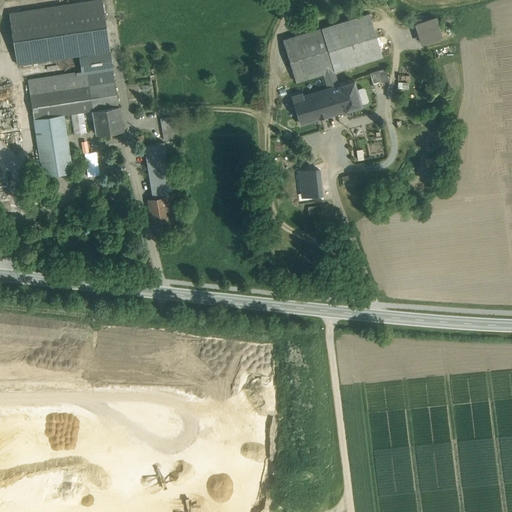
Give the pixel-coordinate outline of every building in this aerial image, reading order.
[(102,0),(96,0),(9,13),(17,65),(79,55),(110,50),(102,0)] [(369,14),(321,28),(335,71),(382,57),(369,14)] [(436,17),(414,24),(421,45),(443,38),(436,17)] [(321,28),(283,40),(296,83),(323,74),(327,89),(328,88),(329,91),(304,99),(302,94),(292,97),(301,124),(346,110),(338,86),(339,86),(335,71),(321,28)] [(110,50),(79,55),(82,71),(113,66),(110,50)] [(82,71),(28,80),(34,120),(64,115),(71,114),(83,112),(93,110),(93,111),(119,106),(113,66),(82,71)] [(379,71),(370,73),(373,84),(382,81),(379,71)] [(441,80),(425,85),(427,91),(428,91),(429,94),(443,89),(441,80)] [(339,86),(338,86),(346,110),(361,106),(354,81),(339,86)] [(119,106),(93,111),(97,135),(123,131),(119,106)] [(83,112),(71,114),(74,135),(87,133),(83,112)] [(64,115),(34,120),(43,179),(73,174),(64,115)] [(171,117),(160,119),(164,140),(174,139),(171,117)] [(505,128),(488,120),(447,200),(464,208),(505,128)] [(164,142),(144,146),(153,200),(166,197),(173,196),(164,142)] [(357,150),(359,160),(365,159),(363,149),(357,150)] [(319,170),(296,173),(298,197),(322,195),(319,170)] [(343,186),(353,185),(352,175),(342,177),(343,186)] [(153,200),(148,201),(153,232),(171,229),(166,197),(153,200)]
